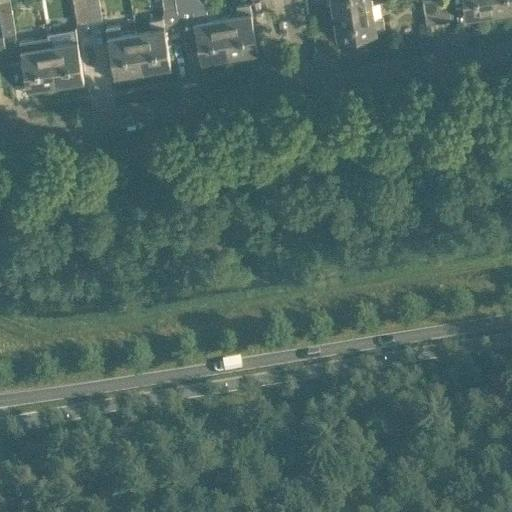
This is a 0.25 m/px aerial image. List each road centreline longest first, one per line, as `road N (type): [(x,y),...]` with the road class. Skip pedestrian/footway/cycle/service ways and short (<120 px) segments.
road 1 (tertiary): [(0,429),(511,339)]
road 2 (tertiary): [(511,319),(0,402)]
road 3 (residential): [(0,130),(300,80)]
road 4 (residential): [(300,80),(511,45)]
